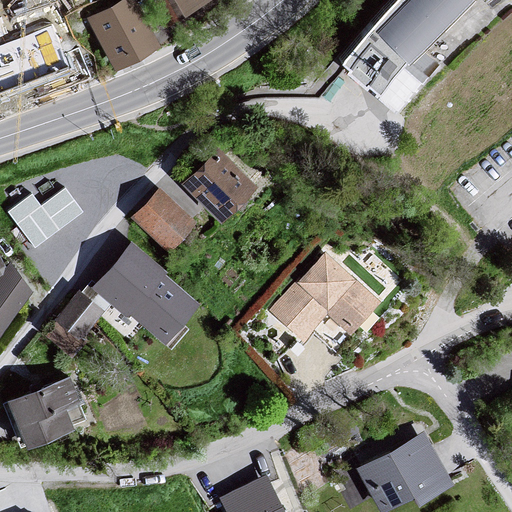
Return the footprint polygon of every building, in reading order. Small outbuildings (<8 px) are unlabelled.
[(157,45),(133,0),(132,0),(89,22),(112,68),(157,45)] [(173,0),(181,13),(203,0),(173,0)] [(395,0),(352,48),(343,65),(382,98),(431,46),(479,0),(395,0)] [(53,25),(0,44),(0,104),(73,77),(53,25)] [(257,186),(219,148),(181,186),(219,224),(257,186)] [(39,199),(32,189),(7,204),(32,243),(84,209),(66,181),(39,199)] [(195,225),(163,197),(139,225),(171,252),(195,225)] [(130,247),(95,289),(164,346),(199,305),(130,247)] [(385,302),(324,248),(266,311),(300,342),(325,315),(351,339),(385,302)] [(0,338),(33,290),(0,251),(0,338)] [(100,312),(83,297),(56,327),(74,342),(100,312)] [(73,380),(6,404),(21,447),(88,423),(73,380)] [(410,511),(452,490),(420,433),(348,471),(369,503),(400,511),(410,511)] [(280,511),(264,479),(223,500),(229,511),(280,511)]
